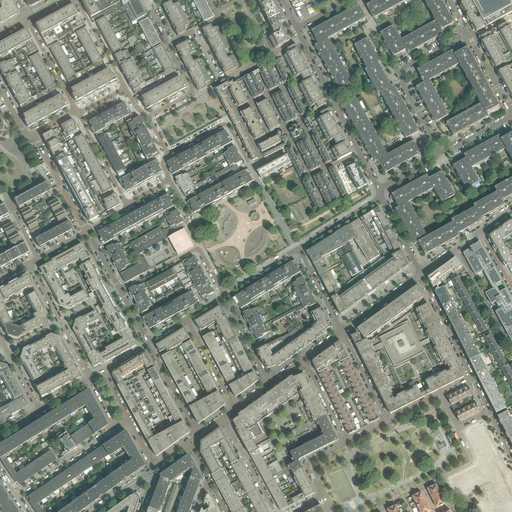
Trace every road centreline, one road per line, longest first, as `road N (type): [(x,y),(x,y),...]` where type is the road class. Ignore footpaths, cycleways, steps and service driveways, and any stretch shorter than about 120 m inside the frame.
road 1 (residential): [(511,458),(420,274)]
road 2 (residential): [(439,152),(395,72),(466,32)]
road 3 (residential): [(344,442),(380,425),(384,414),(341,330)]
road 4 (residential): [(119,290),(197,248),(223,294)]
road 5 (residential): [(358,151),(296,28)]
road 6 (residential): [(91,379),(30,263)]
road 7 (residential): [(119,426),(15,495)]
road 8 (residential): [(249,168),(225,122),(165,155)]
